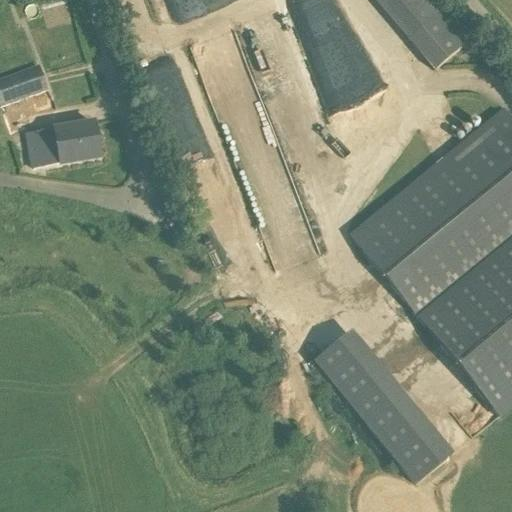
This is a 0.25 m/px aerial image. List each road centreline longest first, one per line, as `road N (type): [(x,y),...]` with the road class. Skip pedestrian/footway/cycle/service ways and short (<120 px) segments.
road 1 (track): [(0,302),(40,294),(62,301),(125,360),(232,274),(300,332),(324,374),(353,511)]
road 2 (residential): [(0,178),(141,204),(87,0)]
road 3 (track): [(125,360),(187,485),(205,494),(345,456)]
